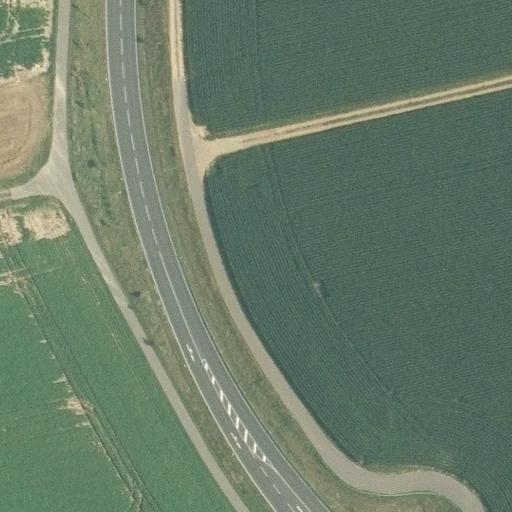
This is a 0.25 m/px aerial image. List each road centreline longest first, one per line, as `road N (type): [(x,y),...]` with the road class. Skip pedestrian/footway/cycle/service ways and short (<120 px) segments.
road 1 (track): [(177,0),(185,153),(239,320),(342,466),(375,483),(423,479),(453,493),(467,511)]
road 2 (track): [(242,511),(214,474),(64,185),(64,0)]
road 3 (secondary): [(302,511),(249,445),(199,356),(168,276),(126,108),(119,0)]
road 4 (track): [(185,153),(511,85)]
